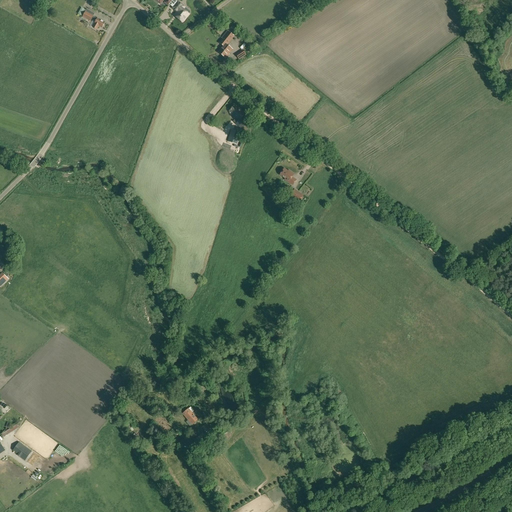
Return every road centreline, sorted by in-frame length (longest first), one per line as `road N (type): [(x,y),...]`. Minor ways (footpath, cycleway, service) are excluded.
road 1 (track): [(511,316),(255,104)]
road 2 (unclassified): [(0,197),(40,154),(129,0)]
road 3 (unclassified): [(255,104),(129,0)]
